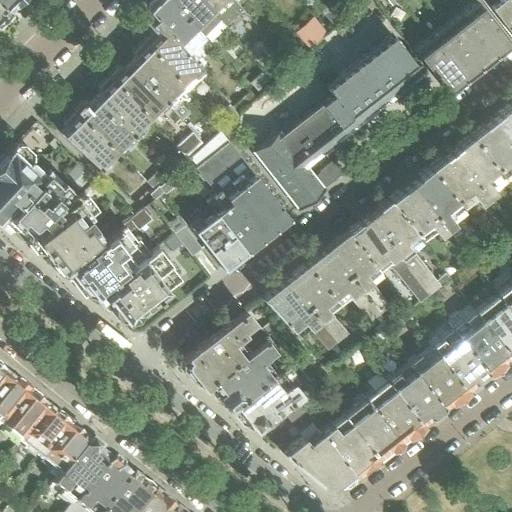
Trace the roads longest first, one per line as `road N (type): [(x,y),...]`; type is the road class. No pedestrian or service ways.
road 1 (residential): [(511,68),(130,363)]
road 2 (residential): [(0,330),(225,511)]
road 3 (residential): [(313,511),(130,363)]
road 4 (residential): [(355,511),(511,387)]
road 5 (residential): [(130,363),(0,257)]
road 6 (residential): [(0,100),(103,0)]
